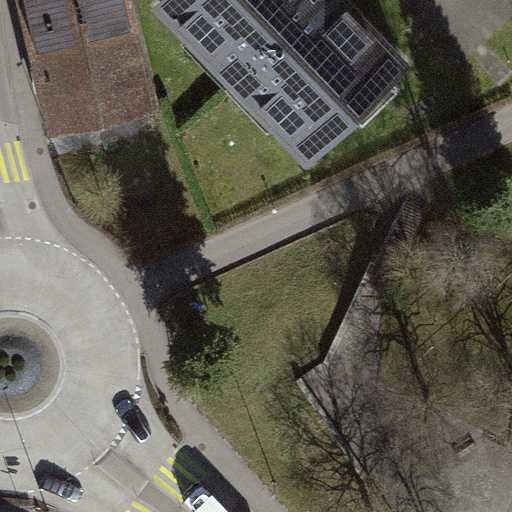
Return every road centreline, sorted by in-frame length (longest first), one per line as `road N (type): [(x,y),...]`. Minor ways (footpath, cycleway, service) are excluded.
road 1 (secondary): [(74,432),(101,381),(97,333),(69,294),(48,281),(0,274)]
road 2 (secondary): [(173,511),(74,432)]
